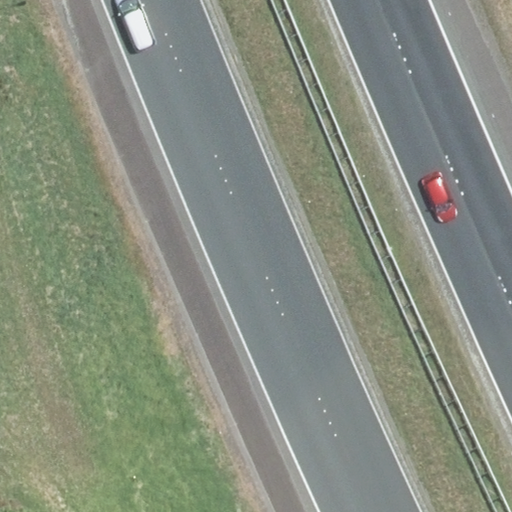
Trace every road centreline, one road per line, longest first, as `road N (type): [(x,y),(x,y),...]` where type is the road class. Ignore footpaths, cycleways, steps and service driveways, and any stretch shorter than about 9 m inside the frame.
road 1 (motorway): [(337,511),(58,0)]
road 2 (motorway): [(380,511),(217,154),(158,0)]
road 3 (motorway): [(336,0),(511,329)]
road 4 (motorway): [(386,0),(511,287)]
